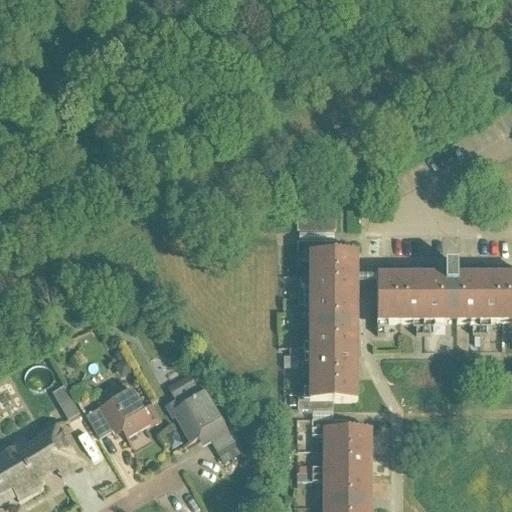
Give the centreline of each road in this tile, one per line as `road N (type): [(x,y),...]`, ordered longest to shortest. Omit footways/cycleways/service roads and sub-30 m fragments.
road 1 (residential): [(393,511),(395,426),(369,375),(370,231),(511,229)]
road 2 (unclassified): [(48,113),(164,0)]
road 3 (unclassified): [(110,229),(48,113)]
